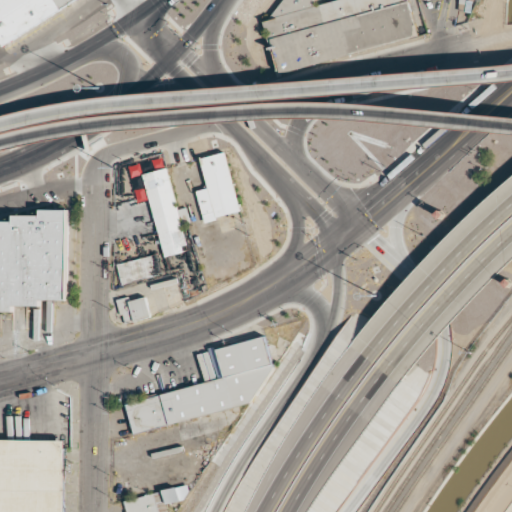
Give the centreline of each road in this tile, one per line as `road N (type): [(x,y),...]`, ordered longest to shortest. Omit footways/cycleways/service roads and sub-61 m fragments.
road 1 (motorway): [(511,65),(127,97),(0,120)]
road 2 (motorway): [(0,138),(261,103),(511,116)]
road 3 (residential): [(93,511),(99,160)]
road 4 (motorway): [(343,511),(427,401),(441,358),(425,297),(365,234)]
road 5 (motorway): [(340,256),(319,341),(210,511)]
road 6 (primary): [(365,234),(178,48)]
road 7 (primary): [(125,22),(294,195)]
road 8 (primary): [(0,170),(85,130),(178,48)]
road 9 (secondary): [(177,333),(222,327),(285,295),(365,234)]
road 10 (secondary): [(511,75),(350,216)]
road 11 (motorway): [(511,200),(366,351)]
road 12 (secondary): [(365,234),(511,107)]
road 13 (motorway): [(366,351),(260,511)]
road 14 (secondary): [(0,380),(177,333)]
road 15 (motorway): [(389,371),(511,239)]
road 16 (motorway): [(292,511),(389,371)]
road 17 (residential): [(383,71),(237,106)]
road 18 (primary): [(125,22),(0,87)]
road 19 (residential): [(288,157),(307,112),(383,71)]
road 20 (residential): [(99,160),(225,120)]
road 21 (secondary): [(284,269),(177,333)]
